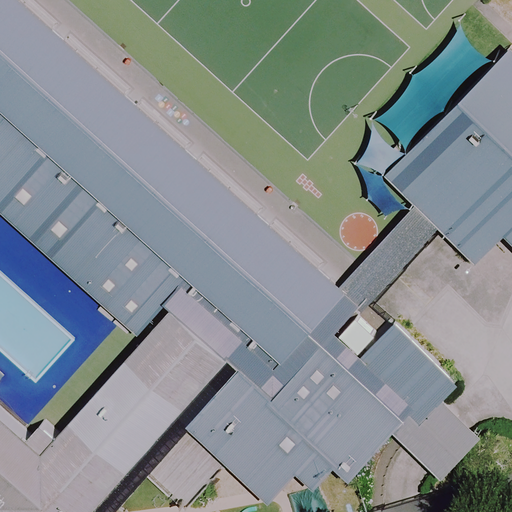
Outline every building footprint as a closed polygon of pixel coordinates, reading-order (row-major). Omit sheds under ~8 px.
[(353,283),(37,0),(0,0),(0,95),(193,269),(288,356),(353,283)] [(511,55),(426,144),(399,172),(488,258),(511,233),(511,55)] [(193,269),(0,95),(0,202),(142,331),(193,269)] [(244,363),(174,305),(46,448),(0,405),(0,499),(14,511),(115,511),(193,422),(244,363)] [(367,351),(341,328),(278,393),(244,363),(193,422),(276,497),(303,466),(321,482),(341,460),(356,473),(399,427),(447,473),(487,431),(449,395),(463,379),(400,317),(367,351)]
